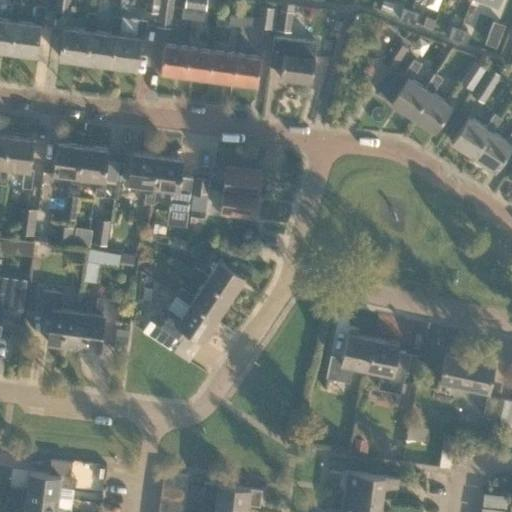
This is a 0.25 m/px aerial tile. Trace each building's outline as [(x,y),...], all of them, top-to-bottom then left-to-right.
[(0,46),(10,48),(14,18),(18,19),(20,1),(16,0),(10,0),(8,17),(0,16),(0,46)] [(69,0),(56,0),(55,10),(68,11),(69,0)] [(145,0),(145,9),(159,10),(159,0),(145,0)] [(173,0),(159,0),(159,10),(157,24),(170,26),(173,0)] [(14,18),(10,48),(34,52),(38,23),(42,23),(45,4),(36,2),(33,21),(18,19),(14,18)] [(273,6),(260,4),(257,24),(270,26),(273,6)] [(183,5),(181,16),(191,17),(193,6),(183,5)] [(193,6),(191,17),(203,19),(205,8),(193,6)] [(292,9),(279,7),(277,27),(290,29),(292,9)] [(404,7),(399,18),(407,21),(411,9),(404,7)] [(90,28),(94,29),(96,11),(87,9),(84,27),(63,25),(59,55),(86,59),(90,28)] [(411,9),(407,21),(414,23),(419,12),(411,9)] [(239,23),(241,13),(230,12),(228,22),(239,23)] [(109,31),(94,29),(90,28),(86,59),(111,62),(115,31),(119,32),(121,14),(112,13),(109,31)] [(252,14),(241,13),(239,23),(251,24),(252,14)] [(115,31),(111,62),(135,65),(139,36),(143,36),(145,17),(137,16),(134,34),(119,32),(115,31)] [(452,25),(448,36),(456,39),(460,28),(452,25)] [(460,28),(456,39),(463,42),(467,31),(460,28)] [(273,32),(268,64),(280,65),(279,74),(311,79),(316,38),(273,32)] [(499,36),(489,33),(485,42),(496,45),(499,36)] [(408,46),(396,38),(382,59),(394,67),(408,46)] [(160,68),(184,72),(187,45),(163,41),(160,68)] [(187,45),(184,72),(208,75),(212,48),(187,45)] [(212,48),(208,75),(232,78),(236,51),(212,48)] [(236,51),(232,78),(256,81),(260,54),(236,51)] [(427,87),(424,85),(411,76),(420,61),(412,56),(402,72),(406,74),(390,100),(410,113),(427,87)] [(475,59),(471,65),(460,79),(472,87),(486,67),(475,59)] [(501,74),(490,66),(472,92),(482,99),(501,74)] [(427,87),(410,113),(434,128),(450,102),(432,90),(441,75),(433,70),(424,85),(427,87)] [(451,139),(472,153),(489,127),(492,129),(501,115),(493,110),(484,124),(468,113),(451,139)] [(489,127),(472,153),(493,167),(510,142),(511,143),(511,127),(505,138),(492,129),(489,127)] [(3,164),(7,165),(23,167),(21,185),(30,186),(33,167),(28,166),(32,137),(7,133),(3,164)] [(79,174),(83,143),(57,140),(53,170),(71,173),(68,190),(78,191),(80,174),(79,174)] [(107,147),(83,143),(79,174),(80,174),(96,176),(93,193),(103,194),(105,177),(103,177),(107,147)] [(152,184),(156,153),(131,150),(127,180),(146,183),(143,200),(153,201),(155,184),(152,184)] [(181,156),(156,153),(152,184),(155,184),(170,186),(167,207),(186,209),(191,173),(179,172),(181,156)] [(222,187),(258,192),(261,169),(226,163),(222,187)] [(209,177),(194,175),(193,191),(207,193),(209,177)] [(258,192),(222,187),(219,210),(254,215),(258,192)] [(67,193),(65,207),(64,217),(76,219),(78,194),(67,193)] [(37,207),(20,205),(16,232),(33,235),(37,207)] [(205,207),(192,206),(190,220),(203,221),(205,207)] [(110,218),(97,216),(93,241),(107,243),(110,218)] [(71,242),(73,225),(60,224),(58,241),(71,242)] [(93,227),(76,225),(73,240),(90,243),(93,227)] [(34,239),(19,237),(17,251),(32,253),(34,239)] [(134,252),(121,251),(120,261),(133,263),(134,252)] [(204,279),(230,296),(244,274),(219,257),(208,273),(194,264),(189,272),(203,281),(204,279)] [(0,316),(0,315),(11,317),(12,308),(20,309),(22,309),(25,283),(0,279),(0,316)] [(175,293),(189,302),(190,300),(216,317),(230,296),(204,279),(203,281),(194,294),(180,285),(175,293)] [(73,343),(78,309),(60,307),(63,290),(42,287),(39,311),(51,313),(47,340),(73,343)] [(78,309),(73,343),(99,347),(102,320),(114,321),(117,297),(97,295),(94,311),(78,309)] [(202,338),(216,317),(190,300),(189,302),(180,315),(166,305),(155,321),(180,337),(186,328),(202,338)] [(366,366),(373,336),(348,330),(342,355),(330,352),(325,375),(348,380),(352,363),(366,366)] [(373,336),(366,366),(381,370),(377,386),(400,391),(405,368),(393,366),(398,341),(373,336)] [(494,361),(445,351),(439,378),(488,389),(494,361)] [(503,395),(487,392),(483,413),(500,416),(503,395)] [(456,434),(444,432),(438,464),(450,466),(456,434)] [(369,438),(353,436),(352,447),(367,450),(369,438)] [(26,489),(58,494),(59,484),(72,485),(73,475),(69,475),(71,461),(51,458),(49,472),(29,469),(26,489)] [(344,491),(382,496),(384,484),(396,486),(397,475),(347,468),(344,491)] [(163,469),(162,482),(186,485),(188,472),(163,469)] [(216,492),(215,503),(246,507),(247,502),(259,503),(261,486),(249,485),(204,479),(202,490),(216,492)] [(160,494),(184,498),(186,485),(162,482),(160,494)] [(26,489),(23,511),(31,511),(69,511),(70,508),(56,506),(58,494),(26,489)] [(382,496),(344,491),(341,511),(392,511),(393,509),(380,508),(382,496)] [(158,507),(182,510),(184,498),(160,494),(158,507)] [(245,511),(246,507),(215,503),(213,511),(205,511),(200,511),(199,511),(245,511)]
